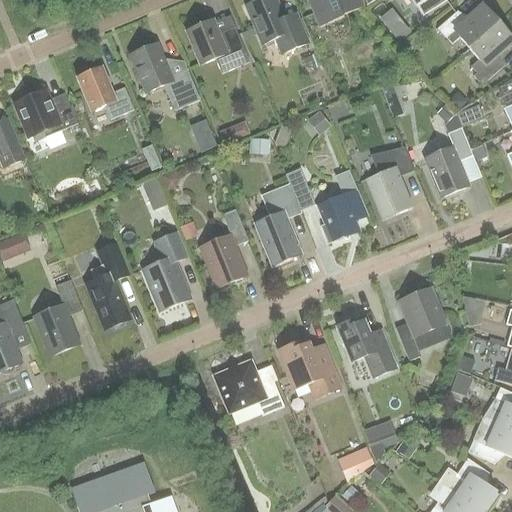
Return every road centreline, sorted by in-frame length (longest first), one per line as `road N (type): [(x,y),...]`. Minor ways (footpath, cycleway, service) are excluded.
road 1 (residential): [(0,419),(511,212)]
road 2 (residential): [(0,62),(151,0)]
